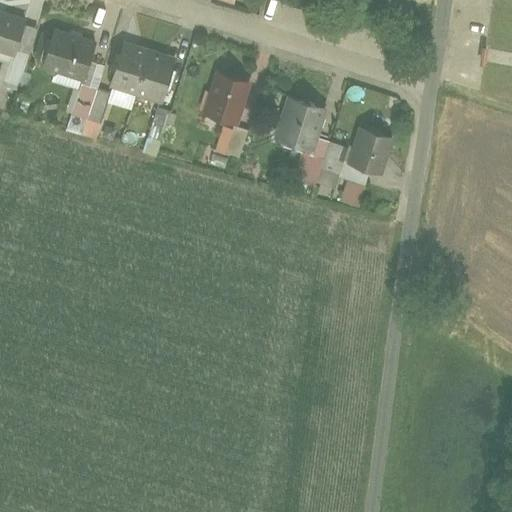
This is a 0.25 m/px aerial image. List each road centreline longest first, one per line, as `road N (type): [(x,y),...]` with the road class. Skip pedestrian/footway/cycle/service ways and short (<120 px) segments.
road 1 (residential): [(432,83),(373,511)]
road 2 (residential): [(432,83),(160,0)]
